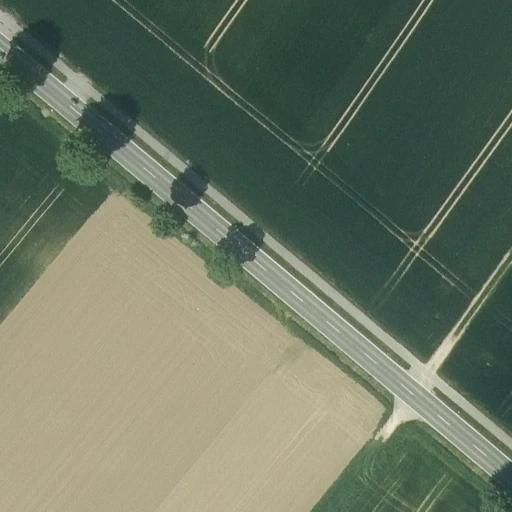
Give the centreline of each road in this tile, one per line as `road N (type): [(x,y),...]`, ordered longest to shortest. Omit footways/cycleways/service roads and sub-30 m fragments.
road 1 (tertiary): [(511,481),(0,51)]
road 2 (track): [(511,274),(321,511)]
